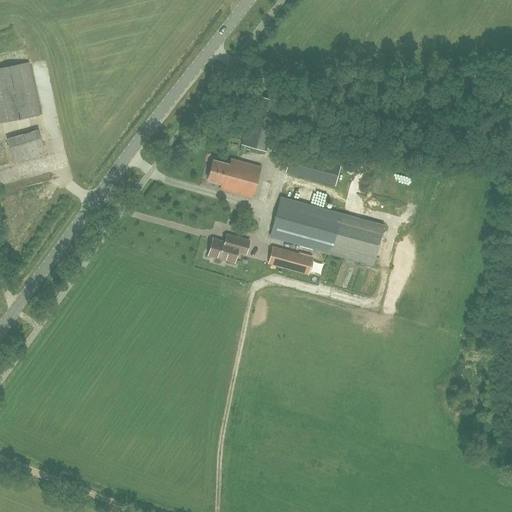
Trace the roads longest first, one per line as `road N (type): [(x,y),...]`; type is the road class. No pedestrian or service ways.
road 1 (tertiary): [(248,0),(0,328)]
road 2 (track): [(0,458),(133,511)]
